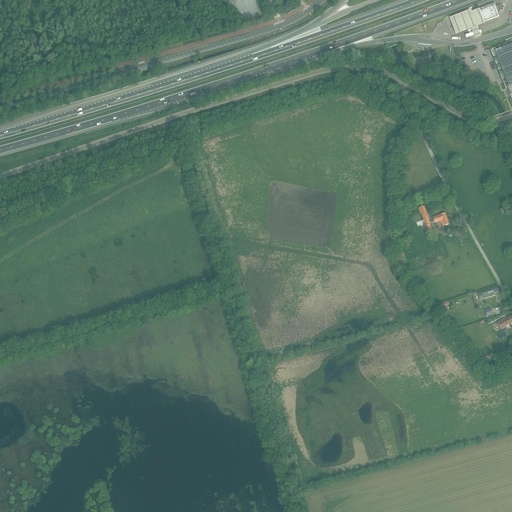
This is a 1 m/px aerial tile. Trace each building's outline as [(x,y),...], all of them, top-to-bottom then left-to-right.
[(479,10),(485,24),(501,19),(495,4),(479,10)] [(472,13),(471,12),(449,20),(456,36),(471,30),(475,40),(481,38),(477,28),(485,25),(485,24),(479,10),(472,13)] [(498,50),(495,51),(496,54),(497,54),(509,85),(507,86),(507,87),(511,95),(511,94),(511,93),(511,45),(499,51),(498,50)] [(433,230),(429,219),(432,218),(431,215),(429,215),(426,206),(419,208),(421,213),(422,212),(425,223),(423,223),(426,233),(428,232),(433,230)] [(440,215),(436,216),(433,217),(435,223),(441,221),(443,226),(449,224),(445,214),(441,215),(440,215)] [(497,287),(478,293),(480,300),(495,295),(494,293),(499,292),(497,287)] [(443,323),(447,322),(449,321),(446,312),(448,312),(446,307),(439,309),(443,323)] [(511,316),(511,317),(510,315),(497,322),(501,330),(506,327),(505,326),(511,322),(511,316)] [(507,337),(509,335),(507,330),(498,334),(501,339),(507,337)]
